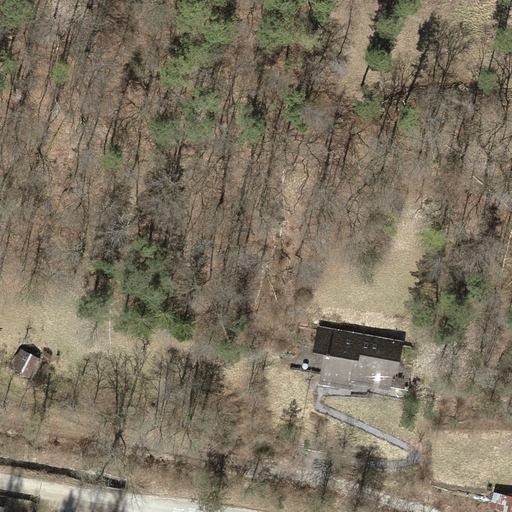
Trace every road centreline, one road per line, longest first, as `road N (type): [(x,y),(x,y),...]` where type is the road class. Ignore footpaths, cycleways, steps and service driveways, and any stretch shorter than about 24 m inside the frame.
road 1 (track): [(425,511),(289,470),(0,418)]
road 2 (track): [(171,509),(0,479)]
